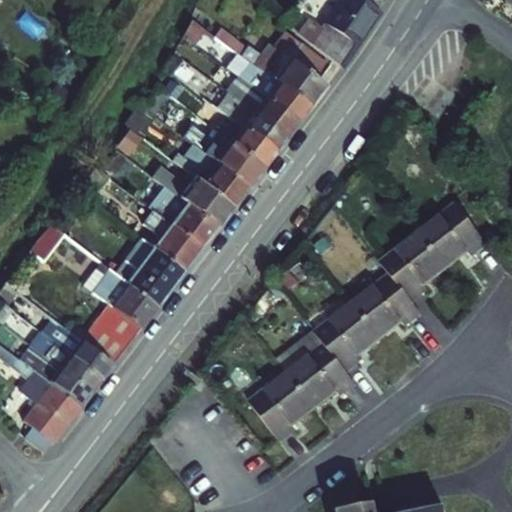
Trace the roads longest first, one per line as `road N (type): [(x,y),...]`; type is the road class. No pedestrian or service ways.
road 1 (secondary): [(48,500),(426,0)]
road 2 (residential): [(511,387),(461,373),(428,385),(262,511)]
